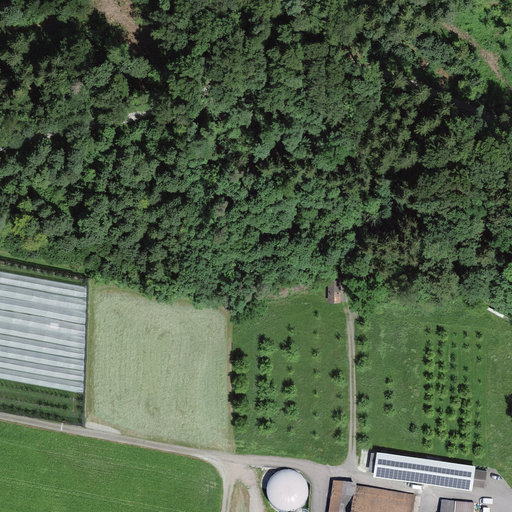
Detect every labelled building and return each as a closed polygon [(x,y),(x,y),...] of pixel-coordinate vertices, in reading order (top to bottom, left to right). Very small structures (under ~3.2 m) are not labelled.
[(343,277),(328,277),(328,301),(343,301),(343,277)] [(66,290),(66,300),(78,300),(77,310),(86,310),(87,290),(66,290)] [(376,472),(471,486),(474,466),(442,461),(441,463),(379,453),(376,472)] [(485,485),(487,469),(475,467),(472,483),(485,485)] [(280,475),(278,509),(305,510),(307,476),(280,475)] [(404,509),(406,498),(355,490),(356,488),(335,485),(332,500),(342,501),(340,511),(352,511),(354,501),(404,509)] [(352,511),(411,511),(413,499),(406,498),(404,509),(354,501),(352,511)]
